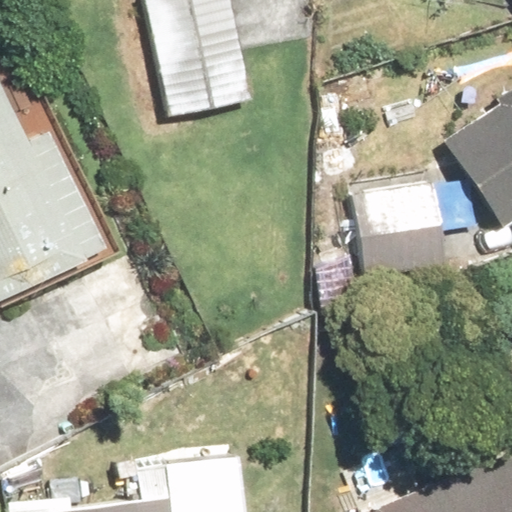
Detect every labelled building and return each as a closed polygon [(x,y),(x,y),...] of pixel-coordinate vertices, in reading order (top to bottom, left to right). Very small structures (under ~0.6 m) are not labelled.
[(222,0),(141,0),(168,113),(245,95),(222,0)] [(511,73),(444,117),(494,194),(511,182),(511,73)] [(0,103),(0,289),(77,249),(0,103)] [(432,174),(345,183),(355,283),(442,274),(432,174)] [(511,283),(486,311),(511,335),(511,283)] [(511,511),(511,441),(342,510),(342,511),(511,511)]
